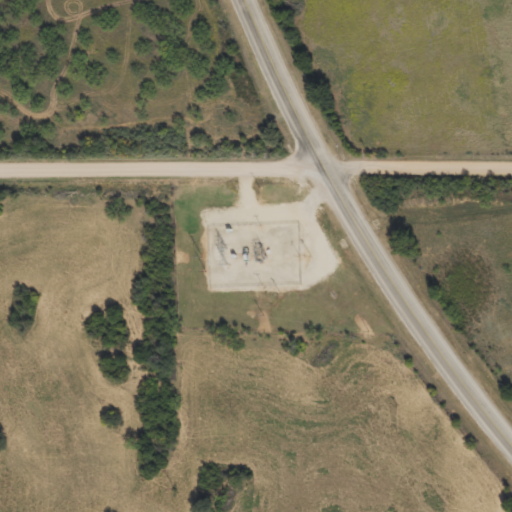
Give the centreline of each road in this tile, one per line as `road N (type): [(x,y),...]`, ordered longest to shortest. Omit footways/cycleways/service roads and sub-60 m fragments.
road 1 (secondary): [(511,444),(400,293),(323,165),(245,0)]
road 2 (residential): [(0,165),(511,165)]
